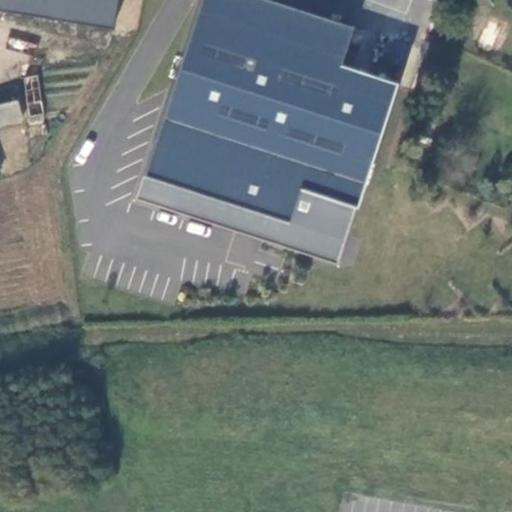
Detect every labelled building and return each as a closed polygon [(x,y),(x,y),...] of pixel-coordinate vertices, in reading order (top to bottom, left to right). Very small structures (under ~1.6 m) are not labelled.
[(0,0),(0,16),(44,24),(48,0),(0,0)] [(356,29),(268,0),(198,0),(133,201),(335,267),(355,208),(395,85),(344,68),(356,29)] [(37,75),(23,77),(29,117),(43,115),(37,75)] [(432,84),(429,96),(433,97),(432,101),(437,103),(438,98),(441,99),(444,87),(432,84)] [(16,100),(0,104),(0,125),(22,119),(16,100)]
